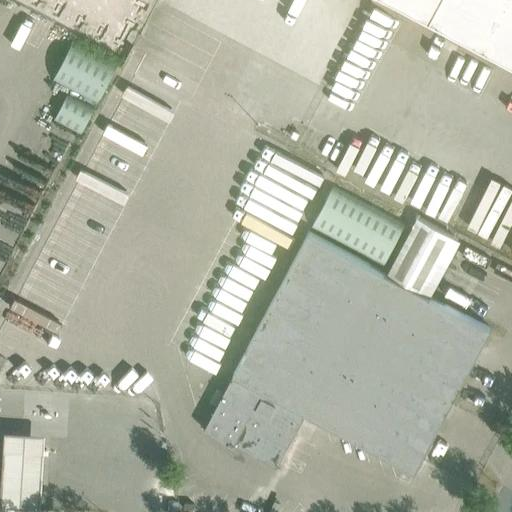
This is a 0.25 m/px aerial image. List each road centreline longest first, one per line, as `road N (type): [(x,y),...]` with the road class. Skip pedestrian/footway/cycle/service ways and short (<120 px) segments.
road 1 (unknown): [(140,323),(161,276),(203,226),(233,147),(219,130),(196,132),(173,153),(133,234),(131,286)]
road 2 (unknown): [(330,511),(321,494),(201,445),(160,381),(140,323)]
road 3 (unknown): [(511,127),(395,121),(243,54)]
